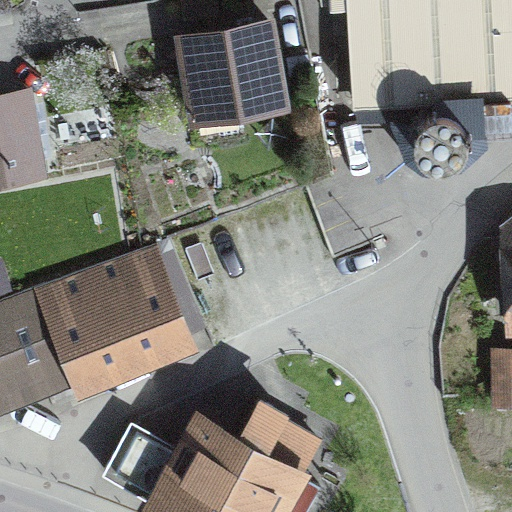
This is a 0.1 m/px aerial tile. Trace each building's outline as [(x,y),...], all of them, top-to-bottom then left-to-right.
[(511,0),(349,0),(355,97),(477,90),(479,121),(511,119),(509,88),(511,88),(511,0)] [(185,36),(198,110),(279,96),(266,23),(185,36)] [(453,108),(438,105),(424,110),(416,122),(415,137),(422,149),(435,156),(450,155),(461,146),(466,132),(463,118),(453,108)] [(0,167),(35,161),(32,141),(3,146),(0,131),(0,167)] [(169,236),(194,294),(275,260),(251,205),(169,236)] [(147,244),(0,297),(0,403),(79,373),(76,366),(180,324),(147,244)] [(511,307),(511,255),(502,256),(504,308),(511,307)] [(511,348),(497,349),(497,397),(511,396),(511,348)] [(130,422),(104,468),(181,511),(302,511),(319,483),(298,472),(317,437),(280,416),(283,412),(256,396),(234,435),(196,414),(177,448),(130,422)]
